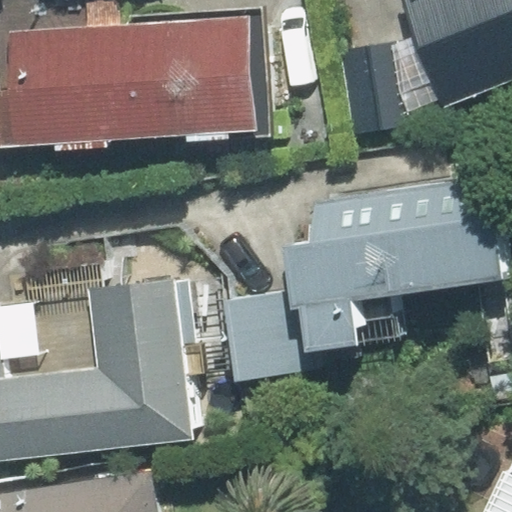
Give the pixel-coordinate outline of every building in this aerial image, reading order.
[(511,0),(415,0),(455,100),(511,77),(511,0)] [(6,85),(10,141),(272,123),(265,11),(19,27),(22,84),(6,85)] [(234,297),(245,375),(325,363),(322,341),(376,334),(370,290),(511,269),(511,171),(324,198),(329,232),(303,236),(310,286),(234,297)] [(0,454),(205,430),(186,274),(99,284),(108,360),(10,372),(2,305),(0,304),(0,454)] [(165,511),(157,461),(0,486),(0,511),(165,511)]
